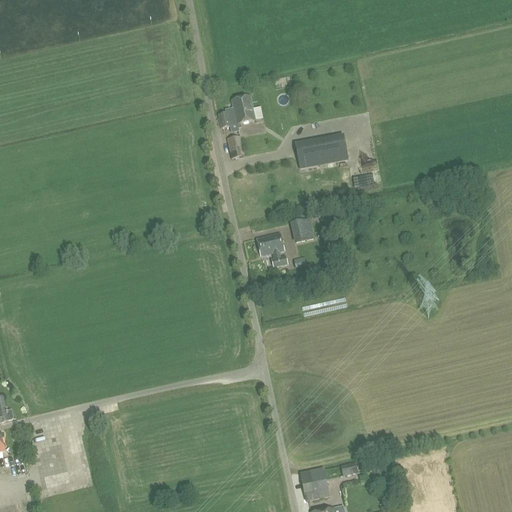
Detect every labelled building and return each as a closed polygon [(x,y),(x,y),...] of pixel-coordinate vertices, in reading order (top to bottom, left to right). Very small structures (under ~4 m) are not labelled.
[(226,114),(218,116),(221,129),(237,125),(255,121),(250,98),(232,102),(233,109),(225,110),(226,114)] [(298,167),(346,160),(344,144),(340,144),(338,133),(294,139),(298,167)] [(227,141),(231,160),(244,157),(240,138),(227,141)] [(375,160),(360,160),(360,170),(374,171),(375,160)] [(314,240),(312,234),(293,238),(295,244),(314,240)] [(273,269),(288,266),(286,257),(281,258),(280,253),(284,252),(280,235),(257,241),(261,257),(272,255),(273,260),(271,260),(273,269)] [(307,265),(305,257),(293,260),(295,268),(307,265)] [(11,411),(6,412),(2,397),(0,397),(0,423),(8,421),(8,422),(12,421),(13,419),(11,411)] [(75,484),(94,479),(84,439),(73,442),(75,446),(68,448),(66,439),(53,443),(54,446),(60,468),(70,465),(75,484)] [(308,444),(295,446),(296,454),(309,452),(308,444)] [(356,464),(340,467),(343,478),(358,474),(356,464)] [(330,497),(324,469),(300,473),(306,502),(330,497)]
